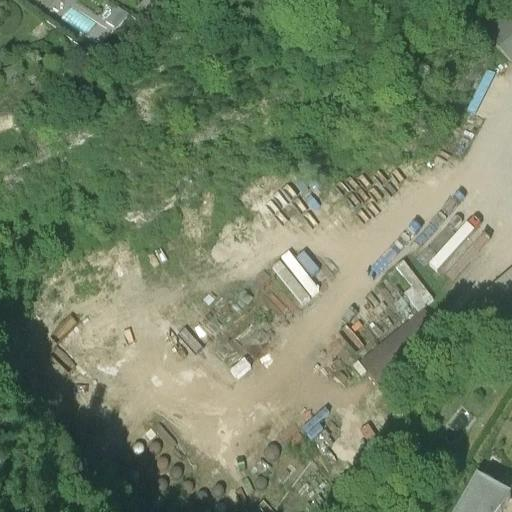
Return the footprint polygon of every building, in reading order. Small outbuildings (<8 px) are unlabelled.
[(60,0),(42,0),(54,9),(60,0)] [(511,0),(483,25),(511,57),(511,55),(511,0)] [(414,283),(407,288),(420,306),(435,294),(407,257),(399,263),(414,283)] [(511,273),(463,314),(488,344),(511,324),(511,273)] [(365,294),(382,328),(406,317),(390,282),(365,294)] [(502,511),(510,499),(476,479),(457,511),(502,511)]
